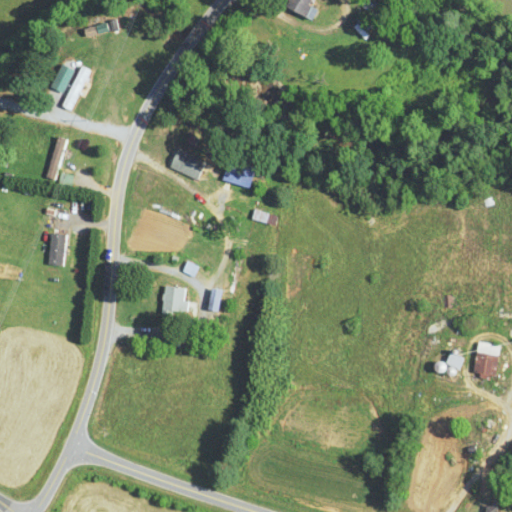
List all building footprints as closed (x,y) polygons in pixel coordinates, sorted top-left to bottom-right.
[(284,0),(280,7),(308,22),(314,11),(305,6),(308,0),(284,0)] [(378,11),(368,0),(363,0),(357,6),(368,19),(378,11)] [(87,72),(77,67),(57,107),(67,112),(87,72)] [(66,141),(56,137),(40,178),(50,182),(66,141)] [(202,164),(173,150),(165,167),(194,182),(202,164)] [(251,169),(225,161),(219,181),(245,189),(251,169)] [(60,265),(61,234),(46,233),(44,265),(60,265)] [(158,311),(182,311),(182,286),(158,286),(158,311)] [(495,343),(472,342),(470,374),(493,376),(495,343)] [(459,357),(445,351),(437,371),(451,376),(459,357)]
